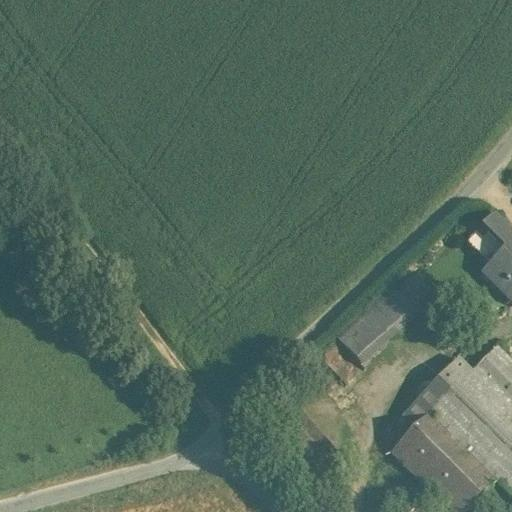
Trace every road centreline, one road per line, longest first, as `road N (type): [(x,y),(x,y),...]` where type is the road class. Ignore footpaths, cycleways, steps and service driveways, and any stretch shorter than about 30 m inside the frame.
road 1 (unclassified): [(511,140),(211,439)]
road 2 (track): [(211,439),(204,400),(0,150)]
road 3 (unclassified): [(211,439),(170,466),(6,511)]
